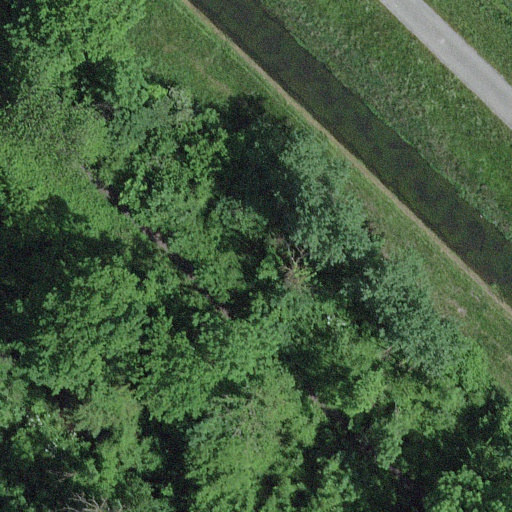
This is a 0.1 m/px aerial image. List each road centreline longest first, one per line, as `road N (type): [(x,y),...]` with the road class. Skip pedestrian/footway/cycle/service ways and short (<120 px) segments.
road 1 (track): [(0,70),(443,511)]
road 2 (unclassified): [(402,0),(511,106)]
